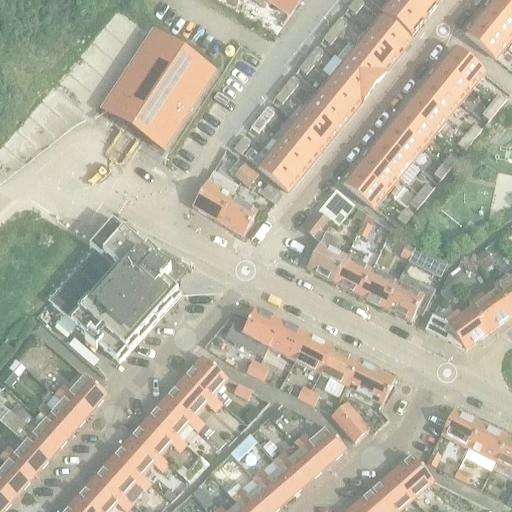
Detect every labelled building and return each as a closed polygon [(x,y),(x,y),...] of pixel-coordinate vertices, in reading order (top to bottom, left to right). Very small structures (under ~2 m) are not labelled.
[(263,0),(289,17),(301,0),(263,0)] [(356,0),(348,9),(355,15),(363,5),(356,0)] [(411,36),(424,20),(399,0),(391,0),(382,12),(411,36)] [(399,0),(424,20),(436,5),(429,0),(399,0)] [(511,0),(494,0),(490,5),(511,22),(511,0)] [(508,44),(511,38),(511,22),(490,5),(478,20),(508,44)] [(332,30),(338,36),(347,26),(340,20),(332,30)] [(368,36),(397,60),(410,44),(380,20),(368,36)] [(495,60),(508,44),(478,20),(465,36),(495,60)] [(322,40),(329,45),(337,36),(330,30),(322,40)] [(152,34),(102,110),(164,152),(214,75),(152,34)] [(355,50),(385,74),(397,60),(368,36),(355,50)] [(307,60),(314,66),(322,56),(316,50),(307,60)] [(373,89),(385,74),(355,50),(343,65),(373,89)] [(441,66),(470,90),(483,75),(454,51),(441,66)] [(306,75),(314,66),(307,60),(299,70),(306,75)] [(331,80),(361,104),(373,89),(343,65),(331,80)] [(441,66),(429,81),(458,105),(470,90),(441,66)] [(283,90),(290,95),(298,85),(291,80),(283,90)] [(348,119),(361,104),(331,80),(319,95),(348,119)] [(458,105),(429,81),(417,96),(446,120),(458,105)] [(282,105),(290,95),(283,90),(275,99),(282,105)] [(336,134),(348,119),(319,95),(307,110),(336,134)] [(417,96),(405,111),(434,135),(446,120),(417,96)] [(499,97),(491,107),(497,112),(506,103),(499,97)] [(497,112),(491,107),(482,117),(489,122),(497,112)] [(259,120),(266,125),(274,115),(267,110),(259,120)] [(307,110),(295,125),(324,149),(336,134),(307,110)] [(422,150),(434,135),(405,111),(392,126),(422,150)] [(257,135),(266,125),(259,120),(251,129),(257,135)] [(324,149),(295,125),(283,140),(312,164),(324,149)] [(380,141),(410,165),(422,150),(392,126),(380,141)] [(466,136),(473,142),(481,132),(474,126),(466,136)] [(465,152),(473,142),(466,136),(458,146),(465,152)] [(234,150),(241,155),(249,146),(242,140),(234,150)] [(312,164),(283,140),(270,154),(300,179),(312,164)] [(398,180),(410,165),(380,141),(368,156),(398,180)] [(300,179),(270,154),(258,170),(287,194),(300,179)] [(386,195),(398,180),(368,156),(356,171),(386,195)] [(450,156),(442,166),(449,172),(457,162),(450,156)] [(449,172),(442,166),(434,176),(440,182),(449,172)] [(243,167),(240,172),(247,177),(241,184),(248,190),(257,178),(243,167)] [(386,195),(356,171),(343,186),(373,210),(386,195)] [(234,179),(241,184),(247,177),(240,172),(234,179)] [(192,210),(217,224),(231,200),(238,190),(213,175),(207,186),(206,186),(192,210)] [(418,196),(425,201),(433,191),(426,186),(418,196)] [(274,207),(281,198),(267,187),(260,196),(274,207)] [(306,272),(333,285),(346,260),(336,255),(341,244),(321,234),(329,224),(337,230),(354,209),(336,194),(318,215),(317,214),(303,232),(319,246),(306,272)] [(416,211),(425,201),(418,196),(410,205),(416,211)] [(257,215),(231,200),(217,224),(243,239),(257,215)] [(269,211),(262,206),(258,212),(266,217),(269,211)] [(405,211),(397,221),(404,226),(412,216),(405,211)] [(65,318),(68,320),(76,328),(88,338),(85,342),(96,352),(100,348),(119,366),(148,333),(180,297),(171,288),(183,274),(186,277),(186,275),(169,260),(168,261),(171,263),(165,269),(157,261),(159,258),(126,228),(123,231),(112,222),(89,248),(94,253),(49,304),(65,318)] [(371,230),(363,225),(357,238),(365,242),(371,230)] [(414,251),(406,247),(400,259),(408,263),(414,251)] [(346,260),(333,285),(359,298),(372,273),(360,267),(365,258),(350,251),(346,260)] [(408,263),(408,265),(440,281),(447,268),(414,251),(408,263)] [(485,252),(475,259),(485,272),(495,265),(485,252)] [(493,287),(496,291),(511,314),(511,270),(505,275),(506,278),(493,287)] [(459,271),(450,278),(458,290),(468,283),(459,271)] [(359,298),(385,312),(398,286),(372,273),(359,298)] [(415,316),(421,319),(435,293),(402,277),(398,286),(385,312),(411,324),(415,316)] [(468,304),(471,309),(489,334),(511,318),(511,314),(496,291),(484,299),(482,295),(468,304)] [(464,351),(489,334),(471,309),(459,317),(456,313),(443,323),(432,317),(425,332),(464,351)] [(253,343),(268,351),(281,325),(255,312),(242,337),(253,343)] [(65,318),(54,330),(65,340),(76,328),(68,320),(65,318)] [(268,351),(294,364),(307,338),(281,325),(268,351)] [(294,364),(320,376),(333,351),(307,338),(294,364)] [(343,388),(347,390),(360,364),(333,351),(320,376),(329,381),(324,392),(338,399),(343,388)] [(202,361),(183,382),(208,404),(212,399),(227,383),(202,361)] [(246,375),(254,379),(260,368),(252,364),(246,375)] [(395,382),(360,364),(347,390),(382,408),(395,382)] [(267,372),(260,368),(254,379),(262,383),(267,372)] [(6,373),(0,380),(0,382),(9,390),(16,382),(6,373)] [(56,381),(50,387),(87,420),(106,399),(84,379),(71,395),(56,381)] [(221,407),(212,399),(208,404),(183,382),(165,401),(190,424),(194,419),(205,407),(214,415),(221,407)] [(36,412),(41,415),(69,440),(87,420),(50,387),(47,392),(54,398),(45,408),(42,405),(36,412)] [(247,402),(251,394),(238,388),(234,395),(247,402)] [(297,402),(305,405),(311,394),(303,390),(297,402)] [(318,398),(311,394),(305,405),(313,409),(318,398)] [(203,427),(194,419),(190,424),(165,401),(148,421),(173,444),(177,439),(188,427),(196,435),(203,427)] [(0,405),(0,423),(0,424),(9,414),(0,405)] [(354,446),(369,433),(346,407),(331,420),(354,446)] [(0,424),(25,446),(29,442),(51,461),(69,440),(41,415),(34,423),(18,409),(12,416),(9,414),(0,424)] [(442,438),(469,452),(482,427),(455,413),(442,438)] [(186,447),(177,439),(173,444),(148,421),(130,441),(155,464),(159,459),(170,448),(178,455),(186,447)] [(482,427),(469,452),(478,456),(496,465),(509,440),(482,427)] [(304,438),(294,447),(299,453),(303,449),(323,472),(345,454),(325,431),(309,444),(304,438)] [(209,432),(202,440),(220,455),(227,448),(209,432)] [(251,438),(231,457),(238,465),(258,446),(251,438)] [(511,442),(509,440),(492,473),(509,482),(499,503),(511,509),(511,442)] [(168,467),(159,459),(155,464),(130,441),(112,461),(137,484),(141,480),(152,467),(161,475),(168,467)] [(16,456),(8,450),(3,456),(32,482),(51,461),(29,442),(25,446),(16,456)] [(270,442),(261,450),(268,458),(277,450),(270,442)] [(283,454),(273,464),(279,471),(283,468),(302,490),(323,472),(303,449),(299,453),(290,462),(283,454)] [(0,459),(0,490),(14,503),(32,482),(3,456),(0,459)] [(435,470),(440,460),(433,456),(427,466),(435,470)] [(411,459),(391,478),(412,502),(420,511),(444,490),(433,484),(411,459)] [(182,468),(176,474),(189,486),(207,466),(200,460),(188,473),(182,468)] [(112,461),(94,481),(120,504),(123,500),(132,508),(150,487),(141,480),(137,484),(112,461)] [(446,466),(442,474),(454,480),(458,472),(446,466)] [(262,473),(252,482),(258,489),(262,486),(281,509),(302,490),(283,468),(279,471),(269,480),(262,473)] [(465,486),(470,478),(458,472),(454,480),(465,486)] [(391,478),(370,495),(385,511),(401,511),(412,502),(391,478)] [(94,481),(77,501),(88,511),(112,511),(117,507),(122,511),(128,511),(132,508),(123,500),(120,504),(94,481)] [(233,482),(222,491),(231,500),(241,491),(233,482)] [(241,491),(231,500),(237,508),(241,504),(248,511),(277,511),(281,509),(262,486),(258,489),(247,498),(241,491)] [(0,511),(5,511),(14,503),(0,490),(0,511)] [(199,490),(192,496),(198,503),(205,497),(199,490)] [(168,491),(163,497),(171,504),(176,498),(168,491)] [(385,511),(370,495),(350,511),(385,511)] [(88,511),(77,501),(66,511),(88,511)]
